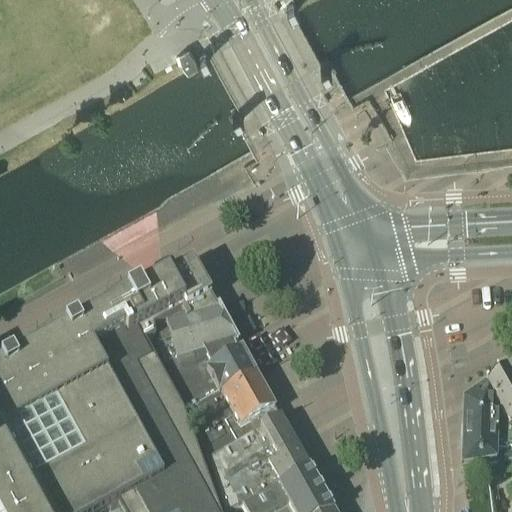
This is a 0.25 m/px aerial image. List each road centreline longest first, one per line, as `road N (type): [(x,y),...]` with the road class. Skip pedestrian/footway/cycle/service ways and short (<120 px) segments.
road 1 (tertiary): [(342,247),(399,511)]
road 2 (tertiary): [(416,511),(416,455),(379,259)]
road 3 (tertiary): [(216,0),(313,169)]
road 4 (tertiary): [(337,157),(254,0)]
road 5 (tertiary): [(511,221),(370,228)]
road 6 (tertiary): [(379,259),(511,253)]
